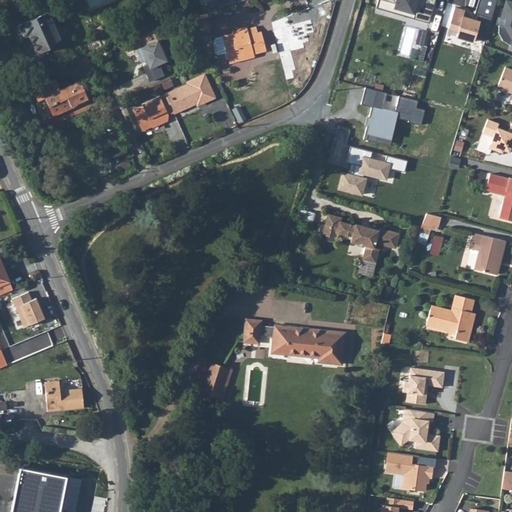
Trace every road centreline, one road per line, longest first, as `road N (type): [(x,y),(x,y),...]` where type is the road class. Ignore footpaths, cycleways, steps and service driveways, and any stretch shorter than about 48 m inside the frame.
road 1 (unclassified): [(31,226),(289,114),(324,82),(349,0)]
road 2 (tertiary): [(31,226),(119,450)]
road 3 (residential): [(442,511),(511,347)]
road 4 (residential): [(0,432),(119,450)]
